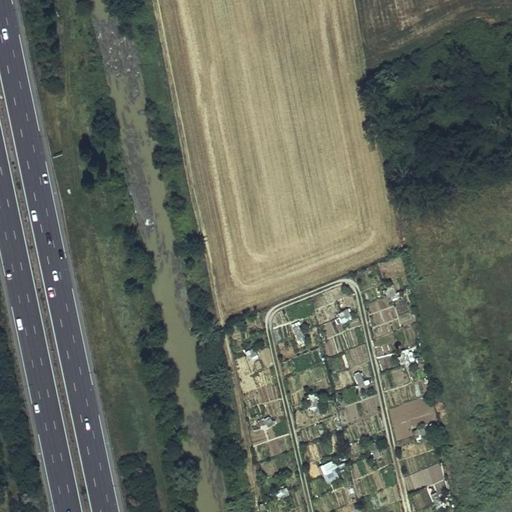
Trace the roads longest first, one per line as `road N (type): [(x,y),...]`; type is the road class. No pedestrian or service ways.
road 1 (motorway): [(106,511),(0,6)]
road 2 (motorway): [(0,178),(69,511)]
